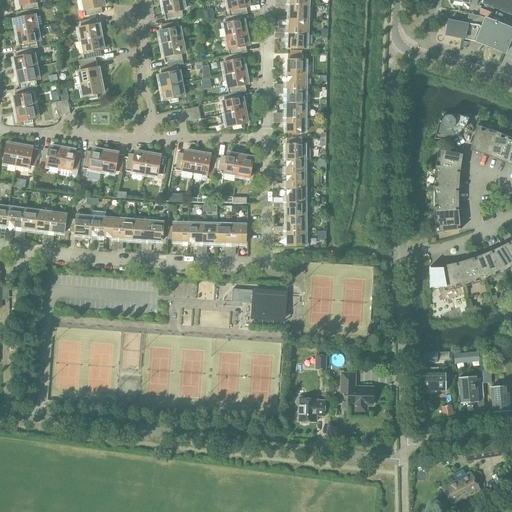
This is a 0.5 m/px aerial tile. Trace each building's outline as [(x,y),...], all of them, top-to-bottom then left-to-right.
[(40,2),(39,0),(18,0),(21,12),(33,10),(38,9),(37,3),(40,2)] [(103,7),(102,0),(81,0),(85,17),(102,13),(101,7),(103,7)] [(184,10),(182,0),(169,0),(162,1),(166,20),(183,17),(182,11),(184,10)] [(226,0),(230,17),(240,15),(242,15),(247,14),(246,8),(248,7),(247,0),(226,0)] [(511,0),(452,0),(453,1),(476,6),(477,0),(482,0),(482,4),(511,16),(511,0)] [(289,10),(289,19),(307,20),(312,20),(312,6),(307,6),(286,5),(286,10),(289,10)] [(21,12),(15,13),(17,19),(14,19),(17,32),(37,28),(33,10),(21,12)] [(469,14),(467,21),(480,23),(481,17),(469,14)] [(230,17),(224,18),(226,24),(223,24),(226,37),(240,34),(245,33),(242,15),(240,15),(230,17)] [(467,21),(466,25),(467,25),(464,39),(476,42),(505,53),(511,34),(511,29),(481,17),(480,23),(467,21)] [(101,37),(97,19),(79,22),(81,28),(78,28),(81,41),(101,37)] [(285,34),(306,35),(307,20),(289,19),(289,29),(285,29),(285,34)] [(446,36),(464,39),(467,25),(466,25),(449,21),(446,36)] [(159,32),(161,45),(181,41),(178,22),(160,26),(161,32),(159,32)] [(37,28),(17,32),(20,51),(32,49),(38,48),(44,46),(42,40),(39,41),(37,28)] [(240,34),(226,37),(229,56),(240,54),(241,53),(241,54),(247,52),(246,46),(248,46),(245,33),(240,34)] [(306,49),(306,35),(285,34),(284,39),(288,39),(288,48),(306,49)] [(103,50),(101,37),(81,41),(84,60),(102,57),(101,51),(103,50)] [(181,41),(161,45),(165,63),(167,63),(168,67),(177,66),(183,64),(183,60),(181,54),(184,53),(181,41)] [(20,51),(15,52),(16,58),(14,58),(16,72),(36,68),(32,49),(20,51)] [(229,56),(224,57),(225,63),(223,63),(225,76),(240,73),(245,72),(241,54),(241,53),(240,54),(229,56)] [(303,54),(287,54),(287,75),(305,75),(306,61),(303,61),(303,54)] [(100,81),(96,62),(79,65),(80,71),(78,72),(80,85),(100,81)] [(159,76),(161,88),(181,84),(177,66),(160,69),(161,75),(159,76)] [(203,67),(203,80),(211,78),(209,66),(203,67)] [(20,90),(32,88),(31,87),(37,86),(36,80),(38,80),(36,68),(16,72),(20,90)] [(240,73),(225,76),(229,94),(240,92),(241,92),(246,91),(245,85),(247,85),(245,72),(240,73)] [(283,85),(283,89),(305,90),(305,75),(287,75),(287,85),(283,85)] [(102,94),(100,81),(80,85),(83,97),(88,96),(89,100),(97,98),(97,95),(102,94)] [(183,97),(181,84),(161,88),(163,101),(169,100),(170,103),(178,102),(177,98),(183,97)] [(13,97),(16,111),(35,107),(32,88),(20,90),(14,91),(15,97),(13,97)] [(287,104),(305,104),(305,90),(283,89),(283,94),(287,94),(287,104)] [(229,94),(223,95),(224,102),(222,102),(224,115),(240,112),(244,111),(241,92),(240,92),(229,94)] [(68,100),(61,101),(64,115),(70,114),(68,100)] [(58,116),(64,115),(61,101),(55,102),(58,116)] [(305,104),(287,104),(286,113),(283,113),(283,118),(304,119),(305,104)] [(24,125),(33,123),(32,120),(38,119),(35,107),(16,111),(18,123),(24,122),(24,125)] [(200,113),(199,107),(185,109),(186,116),(200,113)] [(247,124),(244,111),(240,112),(224,115),(219,116),(221,124),(226,123),(227,127),(233,126),(233,130),(242,128),(241,125),(247,124)] [(439,120),(434,139),(435,140),(435,139),(447,139),(446,137),(450,135),(451,137),(455,135),(456,136),(456,135),(445,117),(441,111),(439,120)] [(450,113),(441,111),(445,117),(456,135),(459,132),(458,130),(461,128),(463,129),(468,119),(469,119),(469,118),(450,113)] [(201,119),(200,113),(186,116),(187,122),(201,119)] [(304,119),(283,118),(283,123),(286,123),(286,133),(304,133),(304,119)] [(487,156),(488,156),(496,134),(495,133),(489,133),(488,132),(488,131),(487,131),(487,130),(486,130),(485,131),(484,131),(484,132),(481,131),(481,128),(482,128),(477,126),(470,150),(471,150),(472,148),(475,149),(474,152),(479,153),(480,152),(488,155),(487,156)] [(496,132),(495,133),(496,134),(488,156),(489,156),(490,154),(493,155),(492,158),(497,160),(497,158),(505,162),(505,163),(511,149),(511,140),(508,140),(508,139),(507,138),(506,138),(506,137),(505,138),(504,138),(503,139),(500,138),(501,135),(496,132)] [(286,160),(304,160),(310,160),(310,149),(304,149),(304,145),(301,145),(301,139),(286,139),(286,160)] [(17,166),(20,146),(7,144),(4,164),(17,166)] [(39,149),(20,146),(17,166),(29,168),(30,165),(36,166),(39,149)] [(59,169),(62,149),(50,147),(49,149),(43,148),(40,166),(59,169)] [(62,149),(59,169),(71,171),(70,174),(77,175),(78,170),(81,153),(62,149)] [(83,169),(102,172),(105,152),(92,150),(92,152),(86,151),(83,169)] [(435,172),(436,172),(436,171),(459,174),(459,173),(457,173),(457,169),(460,169),(461,164),(460,164),(461,156),(462,156),(462,155),(438,150),(438,151),(439,152),(439,158),(438,159),(437,160),(437,161),(438,162),(439,163),(439,166),(436,166),(435,166),(435,172)] [(124,155),(105,152),(102,172),(114,174),(115,172),(121,173),(124,155)] [(144,174),(148,155),(135,152),(135,155),(128,154),(125,171),(144,174)] [(175,170),(194,174),(197,154),(185,152),(184,154),(178,153),(175,170)] [(213,175),(216,157),(197,154),(194,174),(207,176),(207,174),(213,175)] [(240,157),(240,156),(227,154),(227,157),(221,155),(218,173),(236,176),(240,157)] [(166,158),(148,155),(144,174),(157,177),(157,174),(163,175),(166,158)] [(240,157),(236,176),(249,178),(253,159),(240,157)] [(286,174),(304,174),(304,160),(286,160),(286,169),(282,169),(282,174),(286,174)] [(459,174),(436,171),(436,172),(437,179),(436,179),(435,180),(435,181),(435,182),(436,183),(437,183),(437,187),(434,187),(434,186),(433,187),(433,193),(434,193),(434,192),(458,192),(455,191),(456,188),(458,188),(459,183),(457,183),(458,174),(459,174)] [(286,184),(283,184),(283,188),(286,188),(308,188),(308,174),(304,174),(286,174),(286,184)] [(0,189),(11,191),(12,185),(0,183),(0,189)] [(283,198),(283,203),(304,203),(308,203),(308,188),(286,188),(286,198),(283,198)] [(458,193),(458,192),(434,192),(434,193),(436,199),(435,199),(435,200),(434,200),(434,201),(434,202),(435,203),(436,204),(437,204),(437,207),(434,208),(434,207),(433,207),(434,213),(435,213),(434,212),(458,211),(458,210),(456,210),(456,207),(458,207),(458,202),(457,202),(457,193),(458,193)] [(286,208),(287,217),(304,217),(304,203),(283,203),(283,208),(286,208)] [(6,226),(9,209),(0,207),(0,225),(2,225),(1,229),(6,230),(6,226)] [(37,212),(35,230),(44,231),(44,235),(49,235),(52,214),(52,209),(38,207),(37,212)] [(23,210),(9,209),(6,226),(16,227),(15,231),(20,232),(23,210)] [(26,229),(35,230),(37,212),(23,210),(20,232),(25,232),(26,229)] [(458,212),(458,211),(434,212),(435,213),(437,220),(436,220),(436,221),(435,221),(435,222),(435,223),(436,223),(436,224),(437,224),(438,224),(439,228),(436,229),(435,228),(436,233),(460,230),(460,229),(457,229),(457,225),(460,225),(459,220),(458,220),(457,212),(458,212)] [(84,239),(89,240),(90,236),(91,218),(92,213),(77,212),(76,217),(75,235),(85,236),(84,239)] [(52,214),(49,235),(54,236),(54,232),(64,234),(66,216),(52,214)] [(120,215),(120,221),(118,242),(123,242),(123,239),(133,239),(134,222),(128,221),(129,215),(120,215)] [(135,217),(134,222),(133,239),(142,240),(142,244),(147,244),(149,218),(135,217)] [(283,227),(283,232),(304,232),(304,231),(304,217),(287,217),(287,227),(283,227)] [(91,218),(90,236),(99,237),(99,241),(104,241),(104,237),(105,220),(91,218)] [(159,219),(149,218),(147,244),(152,245),(152,241),(162,242),(163,224),(158,224),(159,219)] [(105,220),(104,237),(113,238),(113,242),(118,242),(120,221),(105,220)] [(188,220),(187,225),(188,225),(188,242),(197,243),(197,247),(202,247),(202,225),(202,220),(188,220)] [(187,242),(188,242),(188,225),(187,225),(173,224),(173,242),(183,242),(182,246),(187,246),(187,242)] [(207,243),(216,243),(217,226),(202,225),(202,247),(207,247),(207,243)] [(217,226),(216,243),(226,243),(226,247),(230,247),(231,226),(217,226)] [(246,226),(240,226),(231,226),(230,247),(235,247),(236,244),(245,244),(246,226)] [(304,231),(304,232),(283,232),(283,237),(287,237),(287,246),(304,246),(308,246),(308,231),(304,231)] [(511,245),(510,242),(511,245),(507,246),(506,244),(502,246),(502,247),(495,251),(494,250),(503,272),(504,272),(510,267),(510,268),(511,268),(511,245)] [(495,274),(495,273),(498,271),(500,274),(499,275),(505,273),(504,272),(503,272),(494,250),(493,251),(494,253),(490,255),(490,252),(485,254),(485,255),(477,258),(477,257),(476,257),(484,280),(485,279),(491,276),(492,276),(492,277),(493,277),(493,276),(494,276),(495,275),(495,274)] [(475,281),(475,280),(479,279),(480,282),(486,280),(485,279),(484,280),(476,257),(475,258),(476,260),(473,261),(472,259),(467,260),(468,262),(459,264),(459,263),(458,263),(464,286),(465,285),(471,282),(472,283),(473,283),(474,283),(475,283),(475,282),(475,281)] [(456,286),(459,284),(460,287),(460,288),(466,287),(465,285),(464,286),(458,263),(458,266),(455,266),(454,264),(449,265),(449,266),(441,268),(441,267),(440,267),(440,268),(430,269),(430,267),(429,267),(429,288),(430,288),(430,285),(443,285),(444,291),(445,291),(445,290),(451,287),(452,288),(453,288),(453,289),(454,288),(455,288),(455,287),(456,287),(456,286)] [(37,268),(33,264),(29,268),(33,272),(37,268)] [(254,304),(253,318),(282,320),(284,302),(283,302),(283,305),(279,305),(280,293),(282,293),(232,289),(231,302),(254,304)] [(472,352),(453,353),(454,363),(473,361),(472,352)] [(345,353),(345,362),(354,362),(354,353),(345,353)] [(437,362),(437,360),(437,353),(422,353),(423,362),(437,362)] [(326,355),(315,355),(315,370),(326,370),(326,355)] [(425,377),(420,378),(420,392),(421,392),(421,391),(426,391),(426,392),(437,392),(437,391),(445,391),(446,391),(446,377),(446,375),(446,373),(445,373),(439,373),(438,373),(438,368),(424,368),(424,375),(425,377)] [(354,374),(346,374),(342,374),(341,388),(344,388),(344,396),(349,396),(348,405),(354,405),(354,410),(356,413),(364,413),(366,410),(366,405),(372,405),(372,388),(356,388),(354,386),(354,374)] [(477,399),(484,398),(483,383),(475,384),(475,385),(473,385),(472,377),(458,378),(458,379),(459,379),(460,387),(458,387),(459,397),(461,397),(461,403),(460,403),(460,404),(475,403),(474,398),(476,398),(477,399)] [(508,408),(511,407),(511,392),(507,393),(507,394),(505,394),(504,386),(490,387),(490,388),(491,388),(492,397),(490,397),(491,407),(492,407),(493,412),(492,412),(492,413),(506,412),(506,407),(508,407),(508,408)] [(324,416),(325,401),(317,401),(317,400),(306,399),(303,397),(299,396),(296,399),(296,405),(299,408),(298,421),(300,421),(302,423),(307,424),(308,422),(316,422),(317,416),(324,416)] [(451,405),(442,407),(444,419),(453,418),(451,405)] [(500,443),(465,450),(467,462),(502,455),(500,443)] [(455,481),(442,488),(452,506),(480,490),(470,473),(466,475),(463,469),(452,475),(455,481)]
